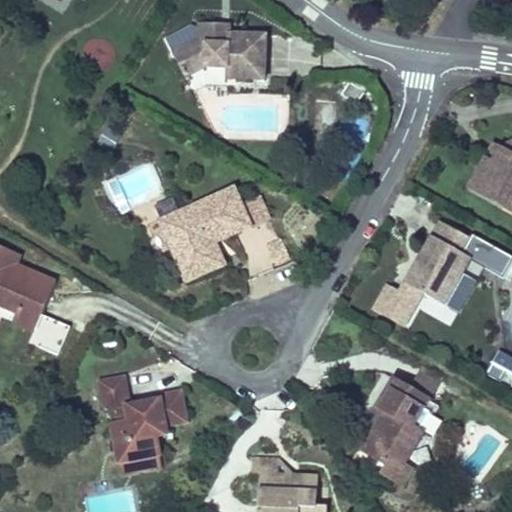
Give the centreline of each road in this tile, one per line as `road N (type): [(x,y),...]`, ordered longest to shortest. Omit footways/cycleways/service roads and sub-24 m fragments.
road 1 (residential): [(254,347),(328,282),(410,124),(429,51)]
road 2 (residential): [(308,0),(357,34),(429,51)]
